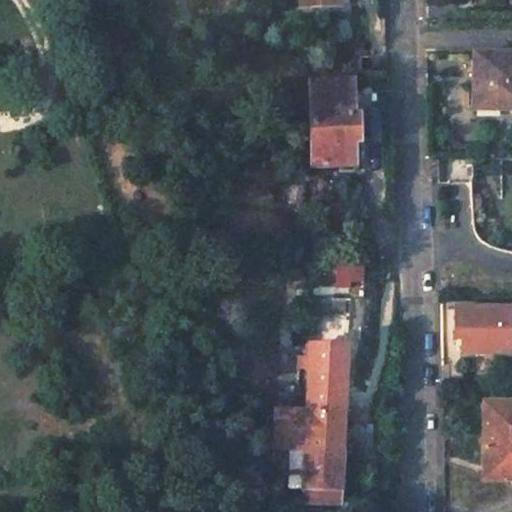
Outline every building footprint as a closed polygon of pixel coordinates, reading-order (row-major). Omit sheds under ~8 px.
[(31,36),(19,40),(30,75),(43,71),(31,36)] [(511,55),(473,55),(471,109),(511,110),(511,55)] [(387,56),(370,56),(370,72),(387,71),(387,56)] [(353,80),(311,81),(312,166),(355,166),(354,142),(359,142),(358,116),(354,116),(353,80)] [(200,126),(184,126),(184,154),(200,155),(200,126)] [(462,339),(462,352),(507,353),(509,309),(457,308),(456,339),(462,339)] [(346,322),(311,320),(310,346),(345,348),(346,322)] [(345,348),(310,346),(307,410),(342,412),(345,348)] [(511,403),(485,403),(485,479),(511,479),(511,403)] [(307,410),(290,409),(289,423),(276,422),(275,437),(288,437),(287,449),(292,449),(305,449),(302,503),(338,505),(342,412),(307,410)] [(288,437),(275,437),(275,448),(287,449),(288,437)]
